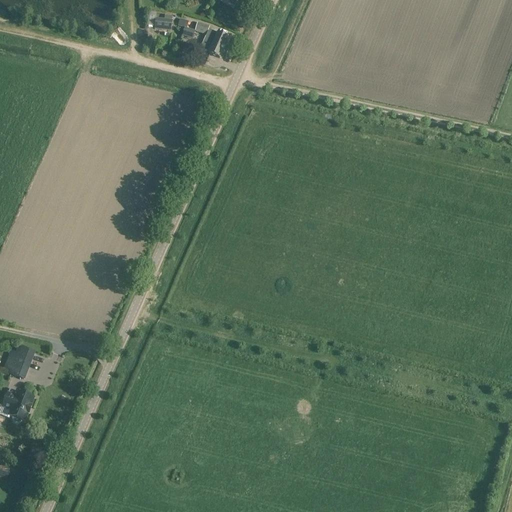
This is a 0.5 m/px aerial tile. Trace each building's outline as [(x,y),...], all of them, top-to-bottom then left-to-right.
[(155,20),(154,30),(170,32),(172,22),(171,22),(171,17),(164,16),(163,21),(155,20)] [(197,24),(195,33),(206,36),(209,27),(197,24)] [(182,36),(193,39),(195,33),(184,29),(182,36)] [(200,49),(209,53),(208,54),(220,59),(229,39),(217,34),(217,35),(208,31),(207,33),(206,35),(200,49)] [(361,50),(363,44),(337,35),(335,41),(361,50)] [(8,374),(23,380),(33,354),(18,348),(8,374)] [(1,407),(11,411),(9,416),(12,417),(11,420),(12,422),(14,424),(17,424),(19,423),(21,421),(24,422),(27,414),(28,414),(31,407),(30,407),(33,399),(18,393),(16,398),(7,394),(1,407)]
